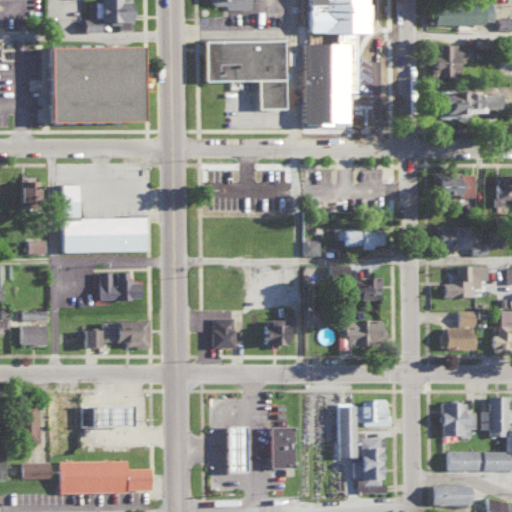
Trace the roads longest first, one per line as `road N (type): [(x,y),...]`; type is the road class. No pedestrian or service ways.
road 1 (residential): [(421,484),(412,0)]
road 2 (secondary): [(173,373),(167,0)]
road 3 (residential): [(511,150),(170,153)]
road 4 (residential): [(511,374),(173,373)]
road 5 (residential): [(173,373),(0,375)]
road 6 (residential): [(170,153),(0,150)]
road 7 (secondary): [(175,511),(173,373)]
